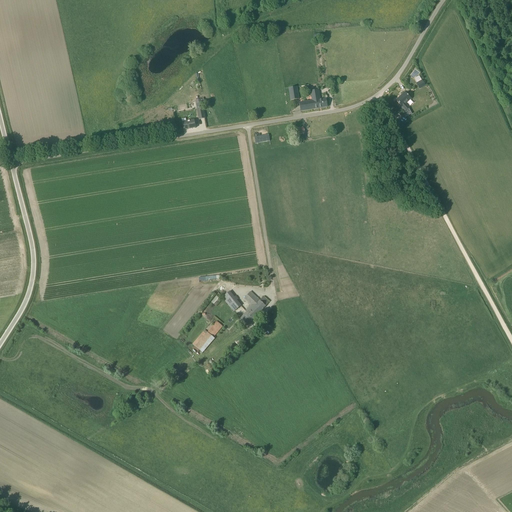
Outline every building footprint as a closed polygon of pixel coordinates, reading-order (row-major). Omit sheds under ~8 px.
[(422,80),(416,84),(419,90),(425,86),(422,80)] [(290,99),(298,98),(297,87),(289,88),(290,99)] [(320,100),(318,90),(311,91),(312,101),(299,103),(300,111),(327,107),(326,99),(320,100)] [(409,108),(405,104),(411,99),(405,92),(396,101),(402,107),(406,111),(409,108)] [(197,108),(199,120),(205,119),(203,107),(197,108)] [(194,120),(186,121),(182,122),(184,130),(196,128),(194,120)] [(305,134),(305,132),(304,127),(294,129),(295,134),(295,136),(305,134)] [(255,143),(256,144),(270,141),(269,135),(254,137),(255,143)] [(236,296),(234,297),(230,291),(222,298),(233,312),(241,306),(237,300),(238,299),(236,296)] [(247,313),(253,319),(269,303),(263,297),(260,300),(250,292),(244,298),(251,305),(245,311),(247,313)] [(210,303),(215,307),(220,301),(215,297),(210,303)] [(253,319),(247,313),(241,320),(246,326),(253,319)] [(213,337),(222,326),(216,321),(207,332),(205,330),(197,339),(199,341),(194,346),(202,353),(215,339),(213,337)]
